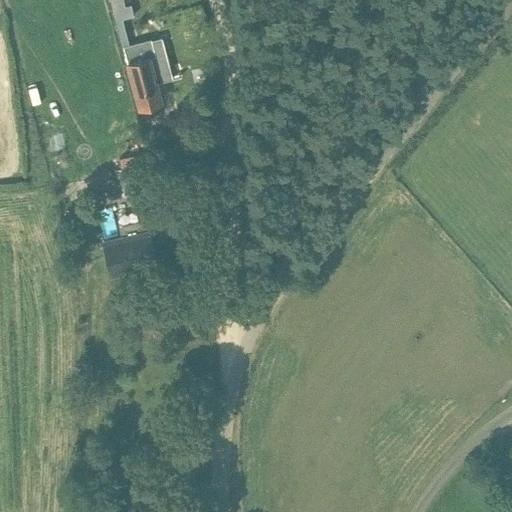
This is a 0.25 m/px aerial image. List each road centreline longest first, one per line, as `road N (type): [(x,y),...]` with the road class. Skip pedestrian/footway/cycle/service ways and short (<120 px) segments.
road 1 (unclassified): [(232,342),(511,0)]
road 2 (unclassified): [(232,342),(218,66)]
road 3 (unclassified): [(214,511),(218,378),(232,342)]
road 4 (unclassified): [(218,66),(276,62),(334,30),(364,0)]
road 5 (unclassified): [(413,511),(486,426),(511,413)]
